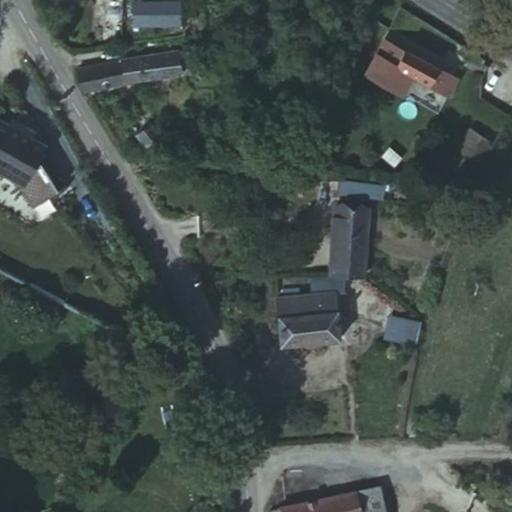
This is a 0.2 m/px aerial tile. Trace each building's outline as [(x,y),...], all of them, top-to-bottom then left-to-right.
[(131,4),(132,25),(180,25),(180,3),(131,4)] [(101,43),(119,45),(121,16),(103,15),(101,43)] [(393,70),(394,68),(403,52),(392,45),(381,63),(393,70)] [(79,87),(83,92),(181,74),(178,51),(120,61),(120,63),(77,69),(79,87)] [(446,99),(456,83),(403,52),(394,68),(446,99)] [(0,160),(4,163),(27,144),(30,137),(23,133),(26,128),(5,117),(2,123),(0,121),(0,160)] [(180,138),(182,155),(188,154),(185,138),(190,137),(188,123),(176,124),(178,138),(180,138)] [(136,136),(151,154),(164,144),(149,125),(136,136)] [(26,128),(23,133),(30,137),(38,141),(41,136),(26,128)] [(454,151),(475,164),(488,143),(468,131),(454,151)] [(27,144),(4,163),(20,191),(45,177),(27,144)] [(381,187),(338,182),(337,193),(373,198),(374,193),(379,194),(381,187)] [(449,195),(465,201),(469,189),(453,184),(449,195)] [(455,228),(465,201),(449,195),(438,222),(455,228)] [(334,209),(330,277),(362,276),(366,211),(334,209)] [(337,340),(335,310),(334,293),(342,292),(341,280),(309,281),(310,295),(275,298),(279,345),(337,340)] [(334,293),(335,310),(344,310),(342,292),(334,293)] [(385,316),(382,331),(412,339),(415,323),(385,316)] [(383,511),(379,489),(268,511),(267,511),(383,511)]
